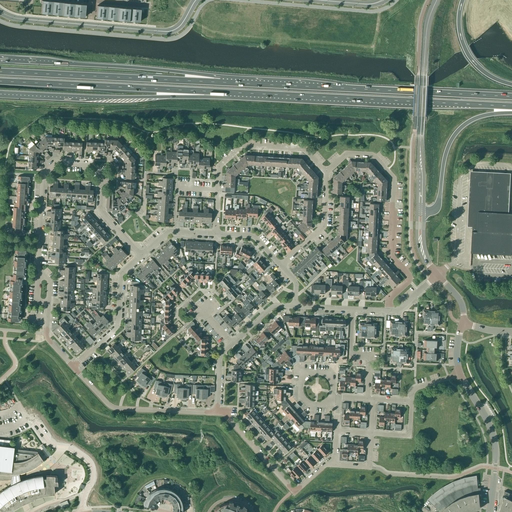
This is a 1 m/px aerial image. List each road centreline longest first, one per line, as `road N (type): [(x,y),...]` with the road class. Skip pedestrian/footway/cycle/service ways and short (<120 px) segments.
road 1 (trunk): [(511,96),(219,82)]
road 2 (trunk): [(220,92),(511,106)]
road 3 (residential): [(139,255),(100,211),(94,166),(54,164),(44,174),(41,272)]
road 4 (residential): [(326,171),(346,154),(372,155),(393,180),(392,255),(410,281),(389,299),(389,311)]
road 5 (trunk): [(0,81),(220,92)]
road 6 (trunk): [(219,82),(0,71)]
road 7 (trunk): [(219,82),(157,69),(6,60)]
road 8 (trunk): [(10,92),(220,92)]
road 9 (tertiary): [(195,0),(167,31),(0,11)]
road 10 (unclassified): [(216,411),(114,407),(73,367)]
road 11 (residential): [(333,465),(292,491),(216,411)]
road 12 (trunk): [(423,210),(436,207),(455,133),(475,118),(511,113)]
road 13 (residential): [(217,190),(218,166),(243,145),(303,148),(326,171)]
road 14 (tertiary): [(489,511),(495,445),(460,374)]
road 15 (residential): [(73,367),(115,328),(121,273),(139,255)]
